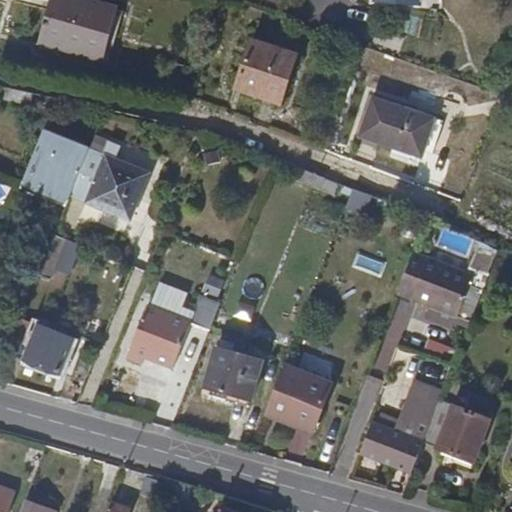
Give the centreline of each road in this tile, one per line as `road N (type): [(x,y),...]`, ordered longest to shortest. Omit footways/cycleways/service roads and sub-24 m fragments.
road 1 (unknown): [(455,207),(182,111),(0,73)]
road 2 (secondary): [(318,494),(0,407)]
